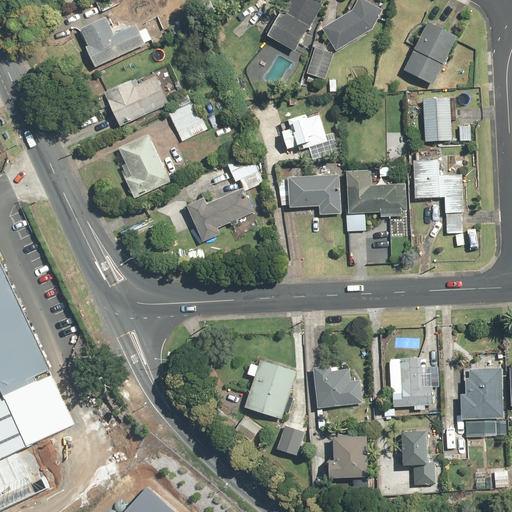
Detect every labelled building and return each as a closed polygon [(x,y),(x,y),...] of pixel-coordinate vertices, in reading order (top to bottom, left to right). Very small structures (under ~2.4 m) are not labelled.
[(297,52),(323,4),(315,0),(288,0),(269,37),(297,52)] [(315,40),(312,47),(316,48),(308,73),(326,80),(335,55),(336,50),(337,51),(373,29),(383,10),(364,0),(359,0),(353,11),(324,29),(335,47),(315,40)] [(87,48),(96,68),(154,42),(148,28),(140,32),(137,26),(115,35),(107,18),(82,29),(90,47),(87,48)] [(457,38),(429,23),(405,71),(433,85),(457,38)] [(169,106),(156,77),(140,85),(137,80),(106,94),(122,128),(169,106)] [(182,109),(170,115),(184,142),(209,130),(191,93),(177,99),(182,109)] [(451,99),(425,100),(426,141),(453,140),(451,99)] [(307,115),(281,123),(289,149),(298,147),(300,152),(310,148),(313,158),(331,152),(319,116),(308,119),(307,115)] [(172,181),(151,135),(119,150),(127,165),(121,168),(135,198),(172,181)] [(245,187),(247,191),(264,183),(252,156),(229,167),(236,182),(242,180),(245,187)] [(439,160),(415,161),(416,200),(445,199),(446,233),(464,233),(462,175),(439,176),(439,160)] [(373,172),(348,172),(348,232),(365,232),(365,212),(381,212),(381,217),(408,217),(408,185),(373,185),(373,172)] [(340,176),(290,179),(278,180),(279,207),(292,207),(292,209),(320,208),(321,215),(342,214),(340,176)] [(205,199),(188,206),(204,243),(222,235),(219,229),(256,212),(247,191),(245,187),(207,204),(205,199)] [(0,459),(24,449),(3,401),(53,379),(0,261),(0,459)] [(394,394),(394,406),(415,405),(415,409),(426,409),(426,405),(434,405),(433,385),(423,386),(421,357),(401,358),(392,359),(390,363),(392,394),(394,394)] [(255,376),(245,406),(282,418),(284,413),(288,415),(288,413),(289,414),(294,398),(292,397),(293,395),(290,394),(298,371),(261,359),(259,365),(252,363),(249,374),(255,376)] [(314,367),(318,408),(364,403),(362,380),(352,381),(351,368),(348,369),(348,362),(342,362),(343,367),(332,368),(332,365),(314,367)] [(462,393),(462,419),(505,418),(503,367),(464,368),(464,374),(470,374),(470,377),(466,377),(467,393),(462,393)] [(52,412),(46,400),(27,410),(33,421),(52,412)] [(248,414),(236,431),(259,448),(271,430),(248,414)] [(63,433),(57,420),(35,431),(41,444),(63,433)] [(285,425),(278,448),(299,455),(301,449),(300,449),(305,431),(285,425)] [(428,430),(403,430),(404,465),(415,465),(415,484),(437,484),(437,462),(429,462),(428,430)] [(330,459),(330,477),(369,476),(368,435),(366,435),(366,434),(356,434),(338,435),(338,436),(334,436),(335,459),(330,459)] [(509,469),(495,469),(495,487),(510,486),(509,469)] [(452,492),(452,482),(446,482),(446,486),(436,486),(435,492),(452,492)] [(168,511),(148,493),(130,511),(168,511)]
